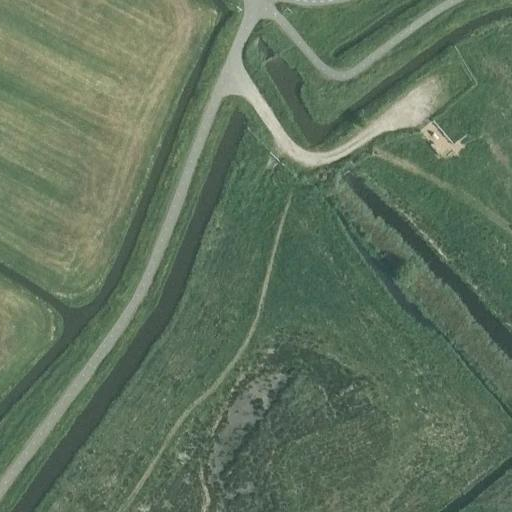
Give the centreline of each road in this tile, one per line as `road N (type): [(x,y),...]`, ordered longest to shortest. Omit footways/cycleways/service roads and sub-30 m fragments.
road 1 (track): [(307,161),(345,152),(433,97)]
road 2 (track): [(225,70),(244,84),(288,151),(307,161)]
